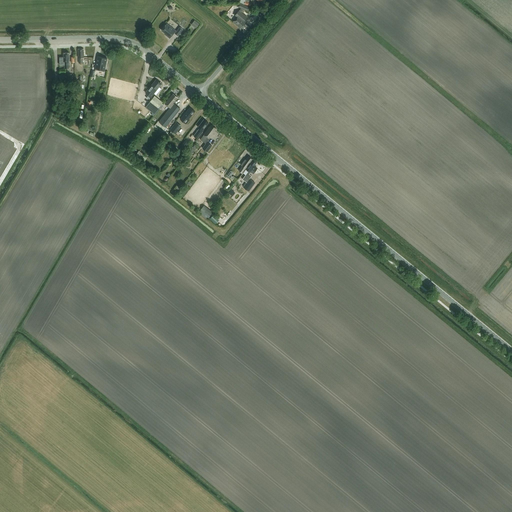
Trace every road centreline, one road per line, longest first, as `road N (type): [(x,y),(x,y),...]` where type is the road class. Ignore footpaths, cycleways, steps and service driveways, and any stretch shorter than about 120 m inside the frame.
road 1 (tertiary): [(511,352),(198,93)]
road 2 (tertiary): [(198,93),(127,40),(0,38)]
road 3 (residential): [(198,93),(278,0)]
